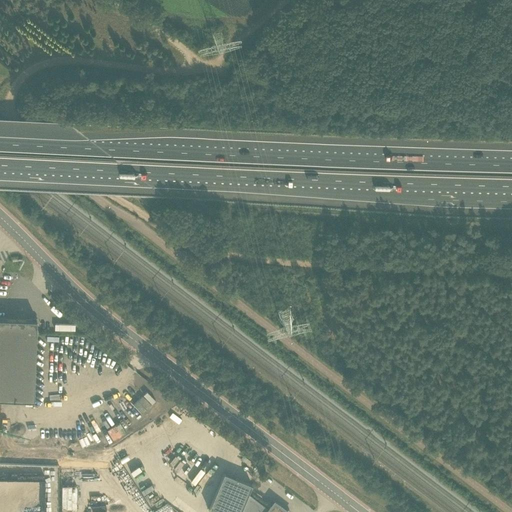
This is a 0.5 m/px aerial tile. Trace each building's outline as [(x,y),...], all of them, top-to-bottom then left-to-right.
[(0,399),(34,401),(36,332),(36,330),(37,320),(5,319),(0,318),(0,399)] [(141,412),(150,404),(142,395),(133,403),(141,412)] [(114,416),(117,422),(106,429),(113,440),(130,429),(120,412),(114,416)] [(0,435),(0,449),(14,450),(15,436),(0,435)] [(85,469),(85,459),(62,459),(62,469),(85,469)] [(248,493),(252,484),(224,473),(209,510),(214,511),(286,511),(287,511),(277,504),(272,505),(269,509),(248,493)]
